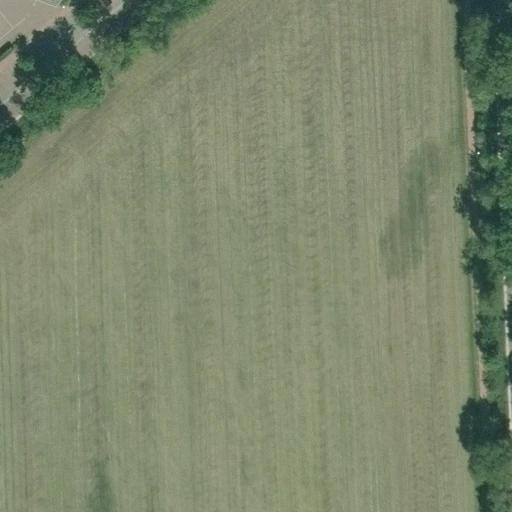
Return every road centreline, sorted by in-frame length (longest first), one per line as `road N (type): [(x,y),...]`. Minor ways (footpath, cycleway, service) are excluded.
road 1 (unclassified): [(498,0),(511,290)]
road 2 (residential): [(0,114),(136,0)]
